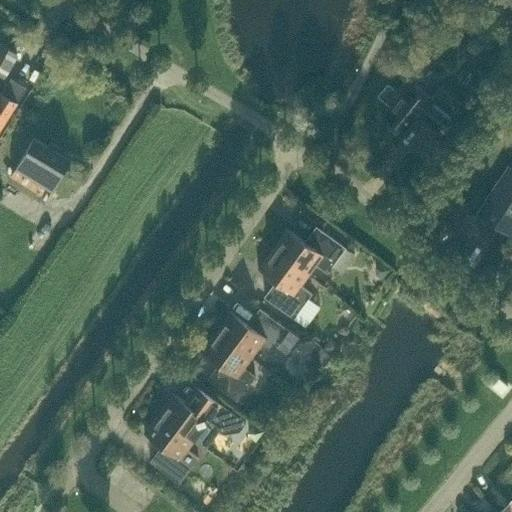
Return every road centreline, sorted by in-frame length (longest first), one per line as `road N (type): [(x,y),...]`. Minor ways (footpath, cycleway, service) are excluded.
road 1 (residential): [(59,490),(298,147)]
road 2 (residential): [(298,147),(51,0)]
road 3 (residential): [(511,317),(298,147)]
road 4 (residential): [(433,511),(511,417)]
